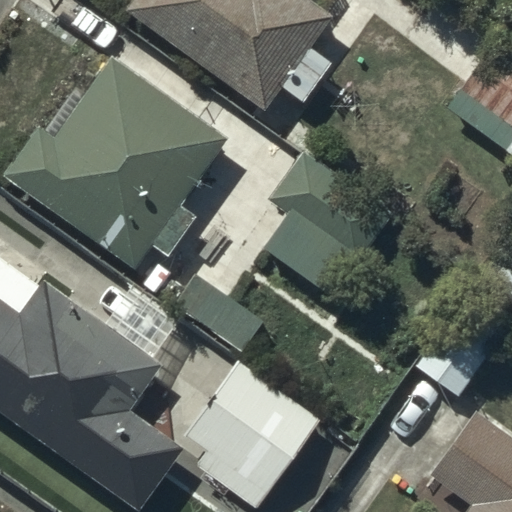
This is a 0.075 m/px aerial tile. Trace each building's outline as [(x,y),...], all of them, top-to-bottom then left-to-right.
[(129,0),(123,8),(263,111),(280,88),(302,103),(329,63),(308,49),(332,17),(308,0),(129,0)] [(511,49),(497,39),(446,107),(511,156),(511,49)] [(38,127),(4,173),(135,270),(153,246),(167,256),(194,219),(179,208),(228,142),(110,56),(51,137),(38,127)] [(390,214),(303,153),(272,200),(290,212),(264,248),(329,294),(354,259),(357,261),(390,214)] [(511,322),(511,257),(504,252),(472,293),(511,322)] [(0,412),(137,511),(138,511),(183,452),(126,410),(161,364),(46,280),(40,287),(0,257),(0,412)] [(201,275),(177,306),(241,356),(265,324),(201,275)] [(468,300),(418,367),(459,397),(509,330),(468,300)] [(319,420),(236,362),(184,436),(206,452),(196,465),(257,508),(319,420)] [(511,511),(511,440),(476,415),(431,477),(469,504),(463,511),(511,511)]
